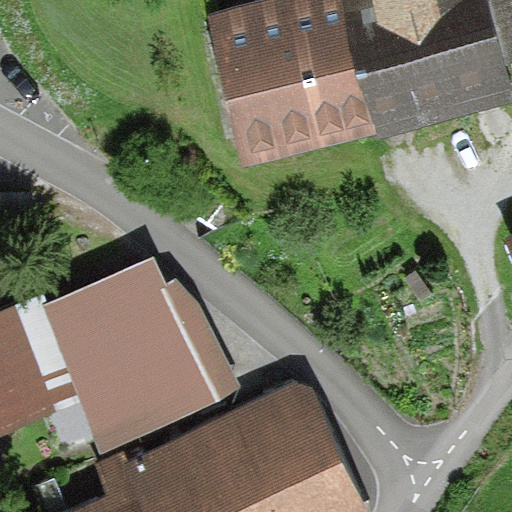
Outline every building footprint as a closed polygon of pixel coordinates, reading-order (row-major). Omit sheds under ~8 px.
[(215,0),(246,135),(375,107),(351,0),(215,0)] [(511,0),(351,0),(375,107),(378,119),(511,86),(511,46),(511,39),(511,38),(511,0)] [(202,179),(186,196),(210,218),(226,201),(202,179)] [(0,183),(0,219),(31,219),(31,183),(0,183)] [(239,373),(202,289),(177,262),(165,267),(152,236),(47,280),(104,417),(109,428),(239,373)] [(62,435),(104,417),(47,280),(46,274),(0,292),(0,411),(46,396),(62,435)] [(110,476),(54,498),(58,511),(356,511),(379,502),(315,367),(226,403),(100,451),(110,476)]
